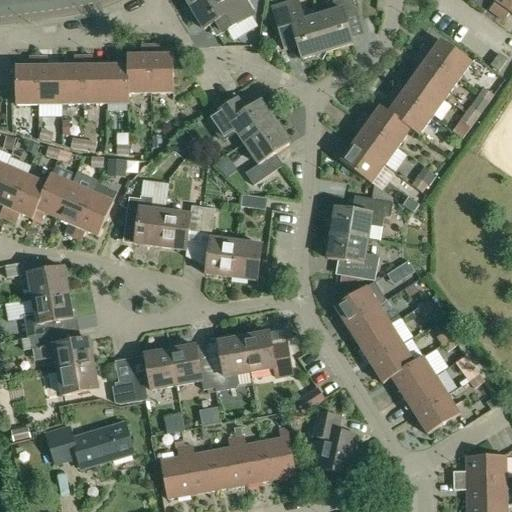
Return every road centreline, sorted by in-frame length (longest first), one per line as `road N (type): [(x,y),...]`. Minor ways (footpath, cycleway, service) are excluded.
road 1 (residential): [(401,469),(298,298)]
road 2 (residential): [(298,298),(314,100)]
road 3 (residential): [(314,100),(245,57),(192,57),(162,9)]
road 4 (residential): [(210,314),(103,331),(92,259)]
road 5 (residential): [(162,9),(82,33),(0,45)]
road 6 (residential): [(314,100),(378,51),(395,0)]
road 7 (residential): [(210,314),(183,285),(92,259)]
